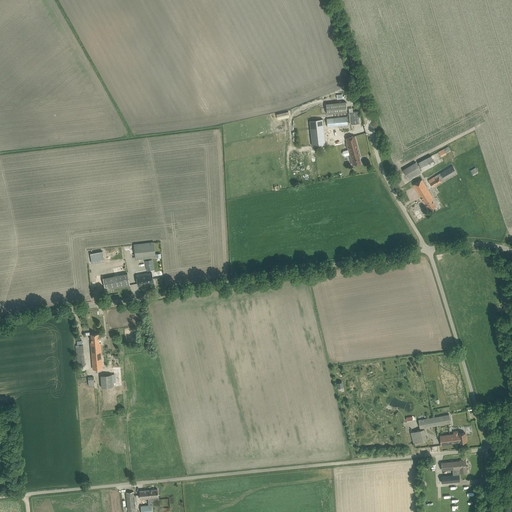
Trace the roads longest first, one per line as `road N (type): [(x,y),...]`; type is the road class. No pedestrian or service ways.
road 1 (unclassified): [(488,447),(0,494)]
road 2 (unclassified): [(0,320),(427,248)]
road 3 (unclassified): [(488,447),(427,248)]
road 4 (unclassified): [(364,105),(381,168),(427,248)]
